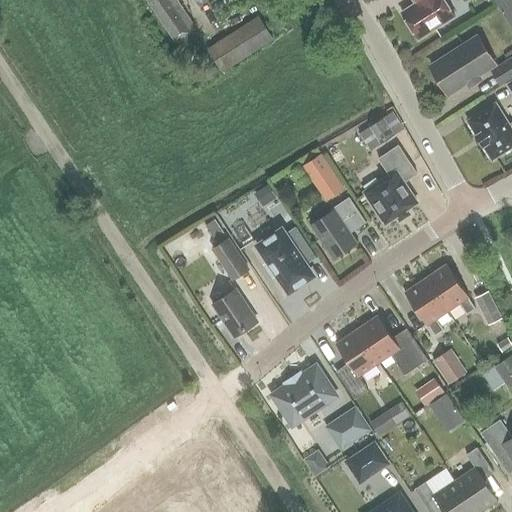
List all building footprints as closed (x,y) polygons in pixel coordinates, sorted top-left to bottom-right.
[(147,0),(175,42),(195,28),(176,0),(147,0)] [(454,16),(444,0),(412,0),(415,3),(401,12),(418,39),(454,16)] [(493,0),(511,29),(511,6),(508,0),(493,0)] [(223,72),(273,40),(258,15),(207,48),(223,72)] [(476,74),(490,66),(473,40),(431,66),(448,93),(466,81),(470,86),(480,79),(476,74)] [(500,86),(511,78),(511,56),(490,70),(500,86)] [(511,123),(509,125),(495,104),(468,121),(477,134),(475,135),(482,147),(484,145),(492,159),(511,146),(511,123)] [(404,128),(392,111),(369,127),(380,144),(404,128)] [(404,182),(417,173),(398,145),(378,159),(389,175),(364,192),(385,223),(396,216),(398,218),(407,211),(406,210),(417,202),(404,182)] [(303,169),(326,203),(344,191),(321,157),(303,169)] [(266,205),(275,199),(267,186),(257,192),(266,205)] [(349,233),(366,222),(349,197),(331,209),(332,211),(311,224),(334,258),(356,243),(349,233)] [(215,219),(204,227),(210,236),(221,228),(215,219)] [(284,234),(281,230),(258,246),(263,253),(260,255),(266,263),(264,265),(273,278),(275,277),(281,285),(284,284),(289,291),(312,275),(305,265),(317,257),(296,226),(284,234)] [(249,269),(228,237),(218,244),(211,248),(233,280),(249,269)] [(469,298),(446,264),(425,278),(448,312),(460,304),(466,314),(475,308),(468,298),(469,298)] [(448,312),(425,278),(404,291),(427,326),(428,325),(435,336),(443,330),(437,319),(448,312)] [(235,290),(213,304),(235,336),(256,322),(235,290)] [(501,318),(488,291),(475,298),(488,324),(501,318)] [(406,328),(392,338),(377,315),(356,329),(379,363),(391,355),(404,375),(428,360),(406,328)] [(359,377),(379,363),(356,329),(335,343),(350,364),(336,373),(354,399),(368,390),(359,377)] [(496,345),(502,353),(511,347),(507,339),(496,345)] [(449,349),(432,361),(449,385),(466,373),(449,349)] [(511,384),(511,354),(510,351),(492,363),(508,387),(511,384)] [(334,396),(315,367),(274,395),(293,423),(334,396)] [(436,376),(416,390),(426,405),(446,391),(436,376)] [(445,393),(428,404),(440,422),(457,411),(445,393)] [(368,429),(354,409),(328,427),(341,447),(368,429)] [(397,423),(388,410),(370,422),(378,435),(397,423)] [(511,437),(500,419),(480,433),(496,456),(507,448),(511,454),(511,437)] [(390,463),(375,440),(343,461),(358,484),(390,463)] [(474,467),(454,480),(474,511),(480,511),(497,501),(483,479),(493,472),(477,447),(466,455),(474,467)] [(331,468),(319,450),(305,460),(316,478),(331,468)] [(175,474),(146,492),(158,511),(199,511),(198,509),(227,491),(211,465),(190,478),(192,480),(183,486),(175,474)] [(446,468),(414,489),(429,511),(434,511),(442,507),(444,511),(474,511),(454,480),(446,468)] [(408,511),(399,497),(384,506),(380,505),(370,511),(408,511)]
